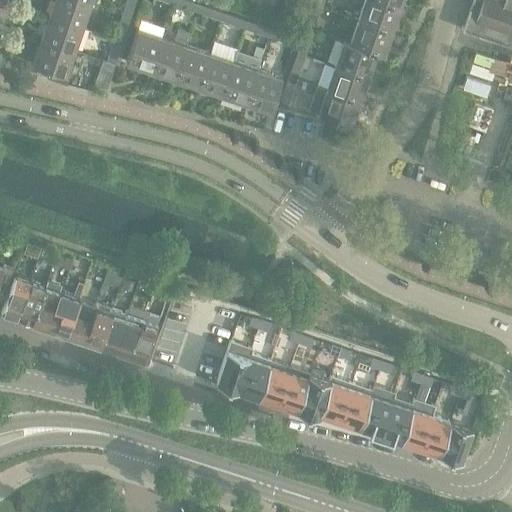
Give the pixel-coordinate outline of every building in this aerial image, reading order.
[(81,0),(53,0),(49,15),(82,27),(90,3),(81,0)] [(126,0),(122,14),(131,17),(136,0),(126,0)] [(174,0),(173,4),(192,11),(197,12),(199,4),(194,3),(186,0),(174,0)] [(378,0),(364,0),(358,19),(391,30),(399,7),(378,0)] [(511,0),(481,0),(478,12),(473,27),(491,33),(493,28),(511,34),(511,0)] [(197,12),(202,14),(220,21),(223,12),(199,4),(197,12)] [(314,4),(307,23),(315,26),(321,7),(314,4)] [(220,21),(244,29),(247,21),(223,12),(220,21)] [(116,33),(124,36),(131,17),(122,14),(116,33)] [(49,15),(41,39),(74,50),(82,27),(49,15)] [(358,19),(350,43),(349,43),(375,52),(375,53),(383,55),(391,30),(358,19)] [(247,21),(244,29),(268,37),(271,29),(247,21)] [(162,37),(150,70),(174,78),(185,45),(186,45),(191,32),(177,27),(173,41),(162,37)] [(126,62),(150,70),(162,37),(137,28),(126,62)] [(271,29),(268,37),(287,43),(290,35),(271,29)] [(304,33),(297,52),(306,55),(312,36),(304,33)] [(65,75),(74,50),(41,39),(32,64),(65,75)] [(342,40),(334,64),(367,76),(375,53),(375,52),(349,43),(350,43),(342,40)] [(112,42),(106,60),(115,63),(121,45),(112,42)] [(185,45),(174,78),(198,86),(209,53),(186,45),(185,45)] [(256,45),(252,58),(259,60),(263,47),(256,45)] [(297,52),(290,71),(299,74),(306,55),(297,52)] [(209,53),(198,86),(222,94),(233,61),(209,53)] [(94,84),(107,88),(115,63),(106,60),(106,61),(102,60),(94,84)] [(233,61),(222,94),(246,103),(257,69),(233,61)] [(334,64),(325,88),(359,100),(367,76),(334,64)] [(257,69),(246,103),(270,111),(281,77),(257,69)] [(288,81),(281,99),(289,102),(295,84),(288,81)] [(317,85),(309,110),(351,124),(359,100),(325,88),(317,85)] [(38,257),(40,250),(40,248),(30,245),(28,255),(38,257)] [(59,256),(57,265),(69,269),(72,260),(72,258),(71,258),(60,254),(59,256)] [(0,291),(4,292),(13,268),(4,264),(2,267),(0,266),(0,291)] [(107,271),(104,281),(119,286),(122,276),(117,274),(107,271)] [(14,275),(1,313),(18,319),(31,281),(14,275)] [(122,276),(119,286),(131,290),(134,282),(134,280),(122,276)] [(31,281),(18,319),(33,325),(49,279),(47,278),(45,285),(31,281)] [(49,279),(33,325),(54,332),(61,311),(53,308),(59,290),(61,283),(49,279)] [(59,290),(53,308),(61,311),(54,332),(67,336),(80,298),(83,288),(66,283),(62,292),(59,290)] [(80,298),(67,336),(83,342),(96,303),(80,298)] [(96,303),(83,342),(98,347),(112,309),(96,303)] [(126,314),(113,352),(129,357),(142,320),(145,311),(129,306),(127,314),(126,314)] [(112,309),(98,347),(113,352),(126,314),(112,309)] [(251,315),(248,324),(258,327),(261,318),(251,315)] [(261,318),(258,327),(268,330),(271,321),(261,318)] [(142,320),(129,357),(144,363),(157,325),(142,320)] [(291,328),(288,337),(298,340),(301,331),(291,328)] [(301,331),(298,340),(308,343),(311,334),(301,331)] [(331,341),(328,350),(338,353),(341,345),(331,341)] [(341,345),(338,353),(347,356),(350,348),(341,345)] [(226,349),(215,383),(236,390),(246,357),(226,349)] [(371,355),(368,364),(379,367),(382,358),(371,355)] [(246,357),(236,390),(256,397),(267,362),(246,357)] [(382,358),(379,367),(389,370),(391,361),(382,358)] [(267,362),(256,397),(277,403),(287,369),(267,362)] [(413,368),(410,377),(420,381),(423,372),(413,368)] [(287,369),(277,403),(296,410),(307,376),(287,369)] [(423,372),(420,381),(429,384),(432,375),(423,372)] [(307,376),(296,410),(316,417),(317,413),(318,413),(329,379),(329,378),(327,382),(307,376)] [(329,379),(318,413),(338,420),(349,385),(329,379)] [(452,382),(449,390),(458,394),(461,385),(452,382)] [(349,385),(338,420),(358,426),(369,391),(349,385)] [(461,385),(458,394),(468,397),(471,388),(461,385)] [(369,391),(358,426),(379,433),(390,398),(369,391)] [(390,398),(379,433),(399,440),(410,405),(390,398)] [(410,405),(399,440),(419,446),(431,412),(410,405)] [(431,412),(419,446),(439,453),(451,418),(431,412)] [(451,418),(439,453),(460,460),(472,425),(451,418)]
